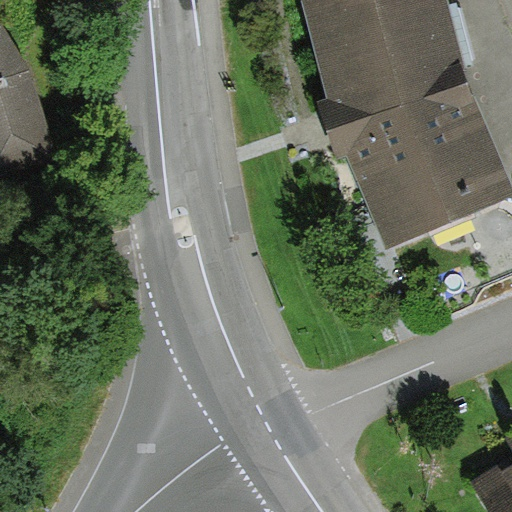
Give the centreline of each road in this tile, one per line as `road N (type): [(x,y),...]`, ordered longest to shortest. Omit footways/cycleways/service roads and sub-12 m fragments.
road 1 (secondary): [(268,423),(220,329),(190,244),(158,0)]
road 2 (residential): [(268,423),(511,325)]
road 3 (tertiary): [(136,511),(190,466),(268,423)]
